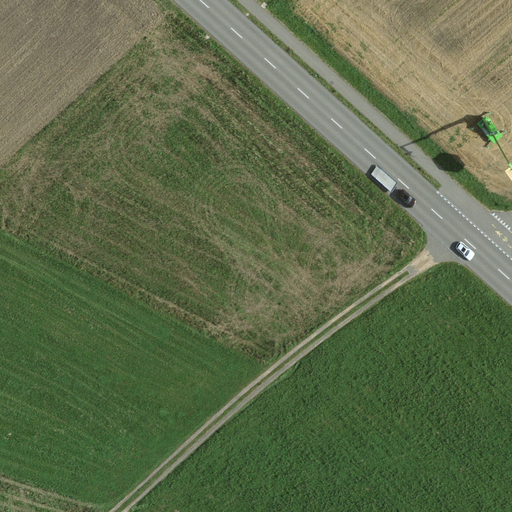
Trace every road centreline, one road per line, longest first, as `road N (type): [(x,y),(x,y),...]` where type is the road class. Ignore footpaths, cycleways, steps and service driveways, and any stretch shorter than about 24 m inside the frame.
road 1 (track): [(123,511),(288,364),(467,236)]
road 2 (secondary): [(202,0),(467,236)]
